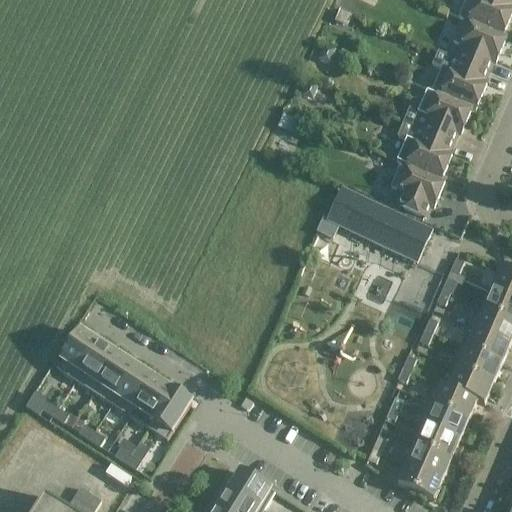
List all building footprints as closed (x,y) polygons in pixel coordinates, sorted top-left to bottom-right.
[(478,0),(466,0),(458,20),(462,22),(463,20),(502,37),(503,37),(511,13),(511,11),(510,11),(511,5),(511,0),(479,0),(478,0)] [(335,23),(346,28),(352,17),(340,11),(335,23)] [(495,65),(506,39),(503,37),(502,37),(463,20),(462,22),(453,44),(463,49),(462,51),(465,52),(461,63),(461,64),(487,75),(491,64),(495,65)] [(476,114),(488,87),(483,84),(487,75),(461,64),(461,63),(438,53),(432,66),(441,70),(432,92),(431,94),(471,110),(471,111),(476,114)] [(402,125),(451,146),(456,135),(460,137),(471,111),(471,110),(431,94),(432,92),(428,91),(418,114),(409,110),(402,125)] [(451,146),(402,125),(397,138),(406,142),(397,165),(400,166),(440,183),(441,182),(451,157),(447,155),(451,146)] [(400,166),(390,190),(401,194),(400,197),(403,198),(399,209),(425,220),(429,210),(433,211),(444,184),(441,182),(440,183),(400,166)] [(341,192),(326,222),(417,265),(431,235),(341,192)] [(464,266),(456,262),(451,273),(459,277),(464,266)] [(511,276),(501,272),(492,292),(511,300),(511,276)] [(465,280),(459,277),(451,273),(442,294),(450,298),(455,286),(461,289),(465,280)] [(511,324),(511,300),(492,292),(483,311),(511,324)] [(445,309),(450,298),(442,294),(437,306),(445,309)] [(510,347),(511,342),(511,324),(483,311),(475,331),(510,347)] [(438,325),(429,322),(424,333),(433,337),(454,346),(458,337),(437,327),(438,325)] [(501,367),(510,347),(475,331),(466,351),(501,367)] [(101,345),(81,332),(54,372),(75,386),(101,345)] [(424,333),(420,344),(419,345),(428,349),(433,337),(424,333)] [(93,397),(119,356),(101,345),(75,386),(93,397)] [(493,387),(501,367),(466,351),(457,371),(493,387)] [(111,409),(138,368),(119,356),(93,397),(111,409)] [(403,371),(411,374),(416,363),(408,359),(403,371)] [(129,421),(156,380),(138,368),(111,409),(129,421)] [(411,374),(403,371),(398,383),(406,386),(411,374)] [(484,407),(493,387),(457,371),(449,390),(449,391),(477,403),(477,404),(484,407)] [(147,433),(174,392),(156,380),(129,421),(147,433)] [(468,423),(477,404),(477,403),(449,391),(449,390),(441,387),(432,407),(468,423)] [(194,405),(174,392),(147,433),(167,446),(194,405)] [(391,411),(399,415),(403,404),(395,401),(391,411)] [(53,420),(58,411),(48,404),(42,413),(53,420)] [(415,422),(423,426),(424,426),(460,442),(468,423),(432,407),(431,409),(422,405),(415,422)] [(69,418),(58,411),(53,420),(64,427),(69,418)] [(399,415),(391,411),(385,424),(393,428),(399,415)] [(415,446),(451,462),(460,442),(424,426),(423,426),(415,446)] [(89,443),(95,435),(84,428),(78,436),(89,443)] [(105,442),(95,435),(89,443),(100,450),(105,442)] [(373,452),(381,455),(386,444),(378,440),(373,452)] [(406,466),(442,483),(451,462),(415,446),(406,466)] [(125,467),(131,458),(120,451),(115,460),(125,467)] [(381,455),(373,452),(368,464),(376,467),(381,455)] [(142,465),(131,458),(125,467),(136,474),(142,465)] [(442,483),(406,466),(397,487),(434,503),(442,483)] [(266,511),(276,496),(239,473),(227,491),(260,511),(266,511)] [(95,511),(101,504),(80,491),(67,511),(68,511),(95,511)] [(260,511),(227,491),(217,509),(222,511),(260,511)] [(36,511),(66,511),(45,499),(36,511)]
